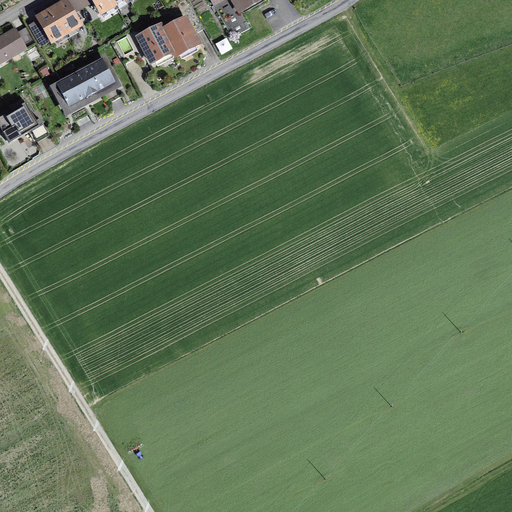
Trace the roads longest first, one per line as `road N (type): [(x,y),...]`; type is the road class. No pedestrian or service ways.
road 1 (tertiary): [(0,190),(346,0)]
road 2 (track): [(151,511),(0,270)]
